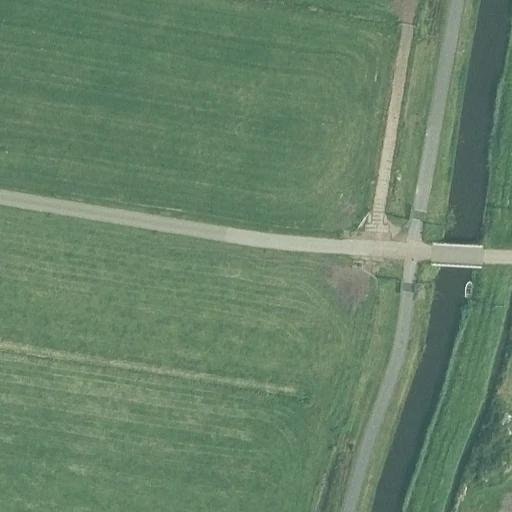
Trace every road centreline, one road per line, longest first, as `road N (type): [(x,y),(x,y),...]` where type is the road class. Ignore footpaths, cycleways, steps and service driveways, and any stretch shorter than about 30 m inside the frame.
road 1 (unclassified): [(0,199),(297,247),(486,258)]
road 2 (track): [(409,16),(373,253)]
